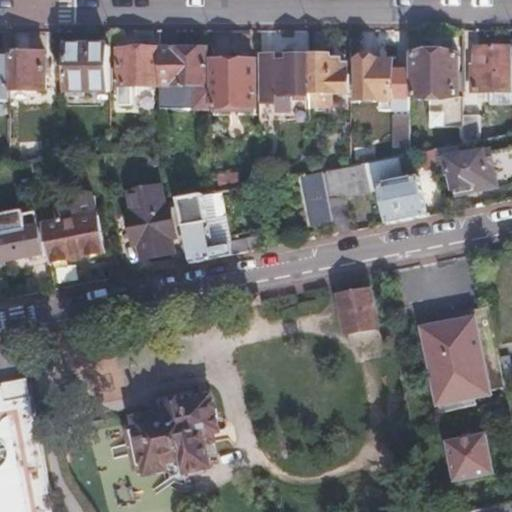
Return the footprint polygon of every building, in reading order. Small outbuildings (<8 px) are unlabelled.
[(113,94),(112,47),(72,47),(72,93),(113,94)] [(162,89),(161,49),(123,49),(123,107),(137,107),(136,88),(162,89)] [(208,50),(161,49),(162,89),(162,110),(174,110),(177,114),(190,114),(193,111),(212,111),(212,82),(208,82),(208,50)] [(511,49),(480,50),(480,68),(474,68),(474,96),(496,97),(496,109),(511,109),(511,49)] [(275,65),(260,65),(260,104),(275,104),(275,97),(293,96),(293,102),(306,102),(306,96),(308,96),(308,54),(293,53),(293,59),(288,59),(288,63),(276,64),(275,65)] [(46,91),(47,54),(15,54),(15,91),(46,91)] [(465,118),(465,103),(460,103),(460,54),(417,54),(417,98),(430,98),(430,129),(465,128),(465,118)] [(0,102),(9,103),(9,58),(0,58),(0,102)] [(231,115),(255,115),(255,63),(250,63),(248,59),(241,58),(239,63),(231,63),(229,58),(221,58),(218,63),(215,63),(215,106),(232,108),(231,115)] [(331,59),(311,60),(311,108),(330,107),(331,94),(343,94),(343,76),(331,76),(331,59)] [(360,66),(351,67),(351,103),(394,102),(394,63),(374,63),(373,60),(359,63),(360,66)] [(480,118),(465,118),(465,128),(465,145),(480,142),(480,118)] [(412,156),(413,120),(395,119),(395,159),(412,156)] [(377,144),(351,144),(351,157),(376,158),(377,144)] [(488,149),(440,159),(444,175),(449,174),(454,198),(473,195),(472,186),(488,182),(491,191),(511,186),(511,150),(490,155),(488,149)] [(433,152),(419,154),(422,170),(436,168),(433,152)] [(383,161),(320,173),(325,193),(327,204),(334,236),(351,232),(344,199),(379,190),(386,226),(424,218),(416,178),(387,184),(383,161)] [(36,162),(20,164),(21,177),(37,174),(36,162)] [(442,194),(438,178),(431,179),(435,195),(442,194)] [(163,207),(160,188),(132,193),(136,213),(128,215),(132,241),(140,240),(144,259),(172,252),(169,235),(174,233),(169,206),(163,207)] [(327,204),(325,193),(318,195),(319,205),(327,204)] [(94,195),(42,205),(50,263),(106,252),(94,195)] [(176,201),(189,264),(269,248),(266,232),(227,238),(225,231),(210,234),(202,196),(176,201)] [(28,214),(9,217),(12,233),(0,234),(0,262),(43,254),(39,228),(30,230),(28,214)] [(9,217),(0,219),(0,234),(12,233),(9,217)] [(369,290),(339,296),(347,336),(377,330),(376,327),(390,324),(384,292),(370,295),(369,290)] [(504,389),(488,308),(451,314),(453,323),(434,327),(419,331),(435,407),(490,396),(488,392),(504,389)] [(453,323),(451,314),(432,319),(434,327),(453,323)] [(494,328),(504,377),(511,375),(511,347),(507,325),(494,328)] [(32,398),(28,380),(1,386),(2,388),(5,403),(32,398)] [(5,403),(2,388),(0,388),(0,511),(55,511),(32,398),(5,403)] [(161,416),(137,421),(147,471),(182,464),(184,473),(207,468),(201,439),(218,436),(211,401),(194,404),(192,394),(162,400),(158,405),(161,416)] [(491,474),(483,435),(445,442),(453,482),(491,474)]
